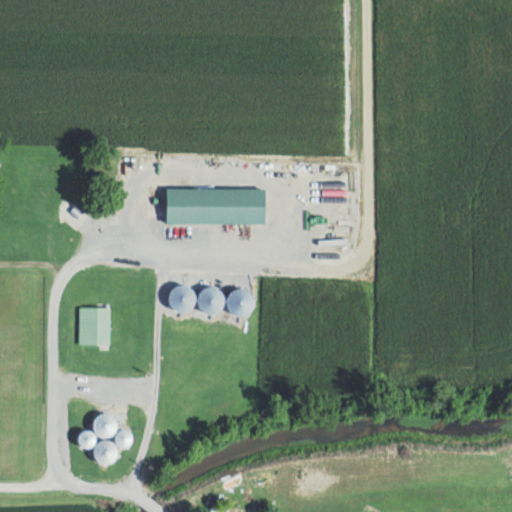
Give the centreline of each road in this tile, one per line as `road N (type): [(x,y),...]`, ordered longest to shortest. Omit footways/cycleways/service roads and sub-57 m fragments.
road 1 (residential): [(59,485),(56,305),(67,274),(89,256),(283,267),(360,258),(370,229),(368,0)]
road 2 (residential): [(147,504),(59,485),(0,487)]
